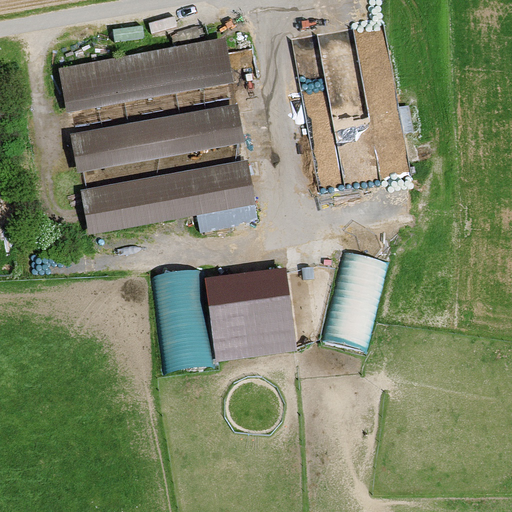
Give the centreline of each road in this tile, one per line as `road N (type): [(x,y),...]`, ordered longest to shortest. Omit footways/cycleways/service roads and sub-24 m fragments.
road 1 (track): [(279,0),(271,68),(280,236),(238,251),(131,249)]
road 2 (track): [(173,0),(0,29)]
